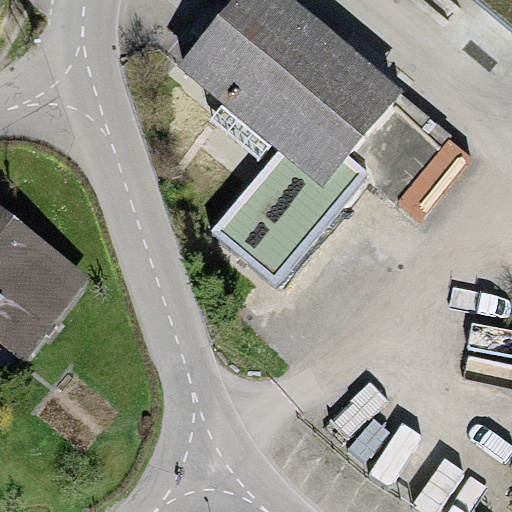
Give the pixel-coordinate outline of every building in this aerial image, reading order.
[(395,104),(269,0),(246,0),(186,72),(229,107),(277,148),(313,178),(325,188),(345,164),(393,107),(395,104)] [(511,0),(486,0),(511,21),(511,0)] [(277,148),(229,107),(213,126),(262,167),(277,148)] [(393,107),(345,164),(393,204),(426,164),(441,147),(393,107)] [(441,147),(426,164),(511,235),(511,187),(450,136),(441,147)] [(295,244),(335,196),(325,188),(313,178),(273,226),(295,244)] [(79,283),(0,223),(0,336),(24,355),(32,343),(79,283)]
